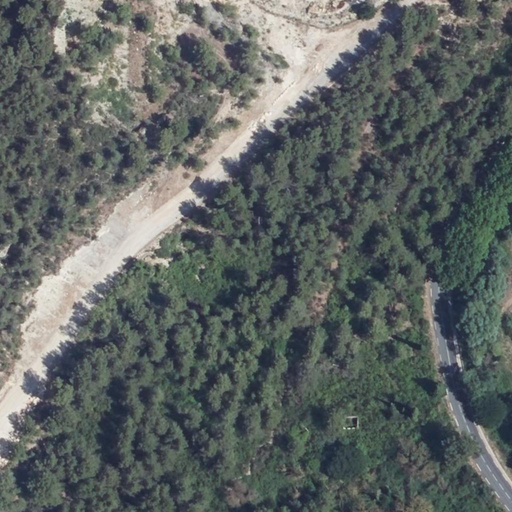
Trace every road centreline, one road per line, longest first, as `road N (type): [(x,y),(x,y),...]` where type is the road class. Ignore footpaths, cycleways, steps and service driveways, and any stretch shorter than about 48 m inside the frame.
road 1 (unknown): [(428,0),(306,95),(122,270),(0,459)]
road 2 (primary): [(511,165),(450,255),(441,310),(467,424),(511,499)]
